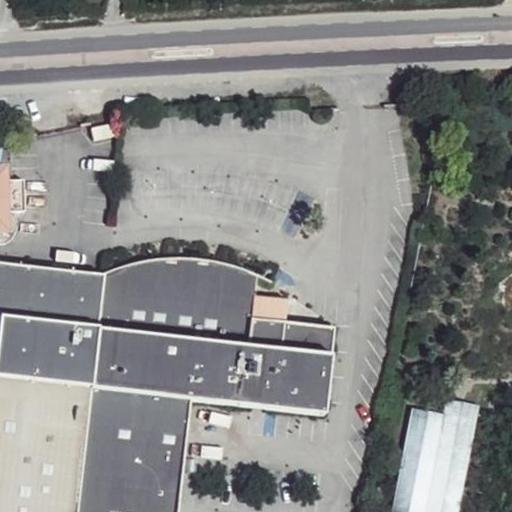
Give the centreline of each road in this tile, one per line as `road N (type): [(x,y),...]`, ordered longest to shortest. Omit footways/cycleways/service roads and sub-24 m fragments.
road 1 (secondary): [(0,80),(340,62)]
road 2 (secondary): [(338,34),(0,51)]
road 3 (secondary): [(511,26),(338,34)]
road 4 (secondary): [(340,62),(511,54)]
